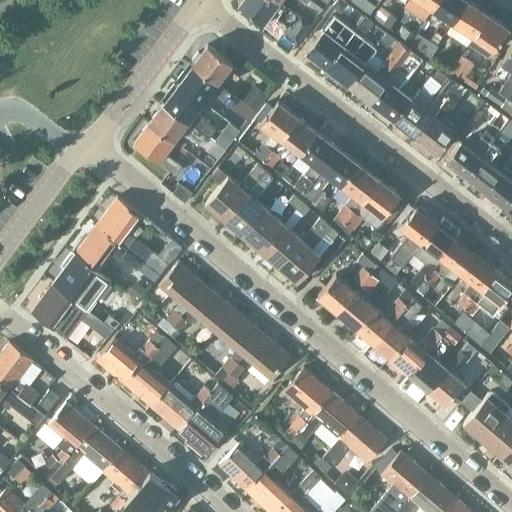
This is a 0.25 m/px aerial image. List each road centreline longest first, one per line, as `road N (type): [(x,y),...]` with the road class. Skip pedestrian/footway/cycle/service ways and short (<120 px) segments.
road 1 (residential): [(88,142),(511,504)]
road 2 (residential): [(511,244),(199,3)]
road 3 (residential): [(231,511),(0,312)]
road 4 (unclassified): [(88,142),(199,3)]
road 5 (unclassified): [(0,249),(88,142)]
